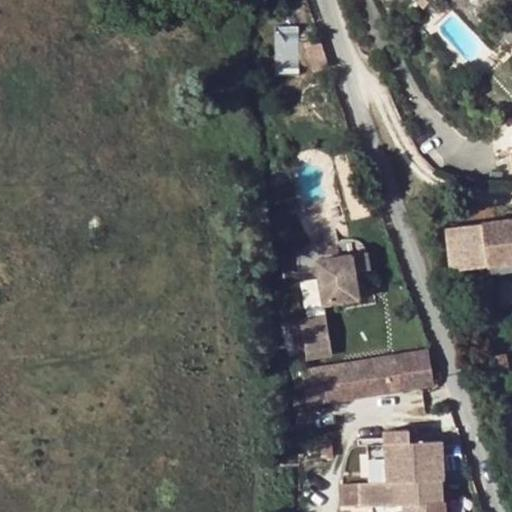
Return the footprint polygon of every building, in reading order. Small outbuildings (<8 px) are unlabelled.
[(279,23),(279,67),(301,67),(302,24),(279,23)] [(486,266),(511,262),(511,218),(444,228),(449,271),(486,266)] [(366,253),(316,261),(320,282),(323,304),(358,298),(354,272),(362,271),(368,270),(366,253)] [(511,262),(486,266),(487,273),(511,269),(511,262)] [(354,272),(358,298),(366,297),(362,271),(354,272)] [(302,285),(307,318),(325,315),(323,304),(320,282),(302,285)] [(511,401),(503,355),(485,359),(495,410),(511,407),(511,401)] [(427,357),(305,377),(309,403),(431,383),(427,357)] [(320,440),(323,458),(333,457),(331,439),(320,440)] [(443,440),(384,443),(385,481),(404,480),(405,502),(445,500),(443,440)] [(366,444),(367,482),(385,481),(384,443),(366,444)] [(445,511),(445,500),(405,502),(404,480),(385,481),(367,482),(357,482),(358,507),(371,506),(386,505),(386,511),(445,511)] [(340,483),(341,508),(358,507),(357,482),(340,483)]
